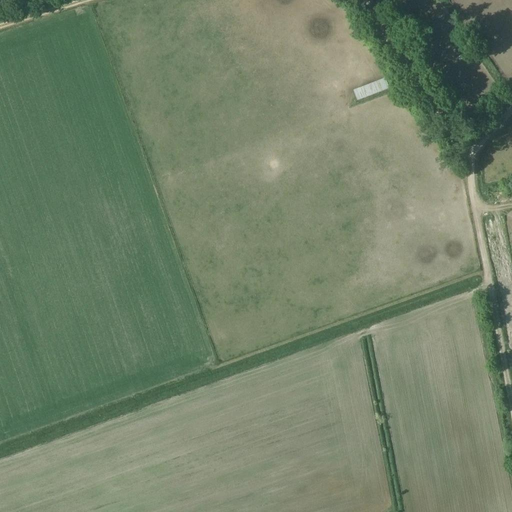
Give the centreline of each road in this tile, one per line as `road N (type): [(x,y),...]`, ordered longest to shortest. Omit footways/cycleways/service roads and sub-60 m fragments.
road 1 (track): [(361,0),(447,135),(465,150)]
road 2 (track): [(511,390),(483,238)]
road 3 (unclassified): [(483,238),(465,150),(511,108)]
